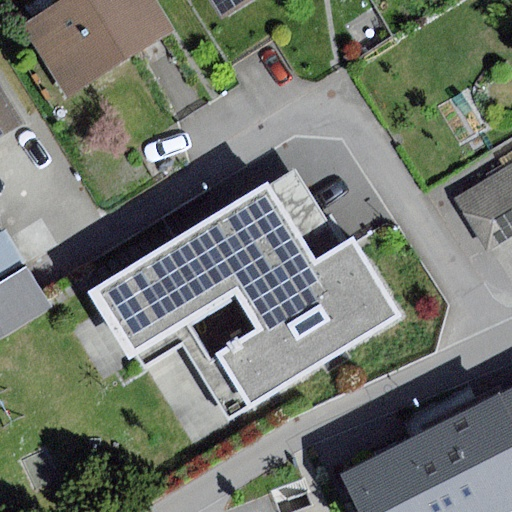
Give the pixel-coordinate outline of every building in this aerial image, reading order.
[(156,0),(70,0),(26,28),(71,99),(177,32),(156,0)] [(212,0),(226,21),(259,0),(212,0)] [(0,78),(0,145),(30,127),(0,78)] [(511,163),(456,198),(490,254),(511,240),(511,163)] [(357,238),(313,265),(268,192),(97,296),(133,354),(237,290),(262,331),(217,359),(251,415),(407,320),(357,238)] [(6,233),(0,236),(0,279),(25,264),(6,233)] [(28,269),(0,287),(0,343),(54,310),(28,269)] [(511,511),(511,390),(346,475),(364,511),(511,511)]
